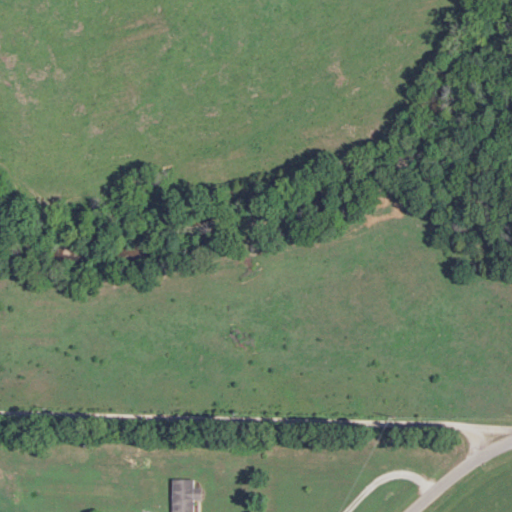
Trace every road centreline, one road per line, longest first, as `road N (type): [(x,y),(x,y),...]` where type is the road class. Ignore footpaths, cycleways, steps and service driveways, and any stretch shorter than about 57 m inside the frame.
road 1 (residential): [(511,427),(0,410)]
road 2 (residential): [(408,511),(511,428)]
